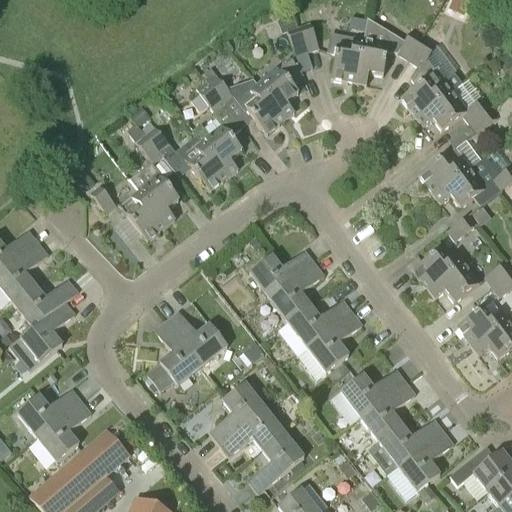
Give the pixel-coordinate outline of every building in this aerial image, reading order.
[(463,18),(469,0),(452,0),(447,11),(463,18)] [(394,57),(397,41),(366,23),(363,42),(354,87),(366,89),(368,77),(383,79),(387,56),(394,57)] [(306,58),(319,53),(309,28),(297,32),(306,58)] [(295,61),(306,58),(297,32),(285,36),(295,61)] [(408,66),(423,43),(411,35),(396,58),(408,66)] [(354,87),(363,42),(353,41),(351,53),(336,50),(330,84),(354,87)] [(428,62),(435,51),(423,43),(408,66),(420,73),(428,62)] [(453,95),(461,89),(452,76),(443,83),(428,62),(420,73),(413,85),(417,90),(401,102),(415,122),(453,95)] [(286,122),(292,120),(284,110),(299,100),(292,88),(301,80),(286,64),(258,87),(286,122)] [(210,72),(201,80),(208,88),(217,81),(210,72)] [(208,88),(225,111),(242,132),(252,125),(234,103),(226,92),(217,81),(208,88)] [(226,92),(234,103),(252,125),(254,124),(266,139),(286,122),(258,87),(256,88),(252,82),(226,92)] [(242,132),(225,111),(208,88),(198,96),(215,119),(213,120),(230,142),(242,132)] [(441,135),(461,120),(467,114),(453,95),(415,122),(422,131),(432,123),(441,135)] [(483,102),(467,114),(461,120),(468,129),(490,112),(483,102)] [(138,130),(148,120),(140,112),(130,122),(138,130)] [(490,112),(468,129),(475,139),(498,121),(490,112)] [(227,182),(237,174),(229,164),(241,155),(230,142),(213,120),(211,121),(213,123),(202,132),(200,129),(192,135),(199,145),(227,182)] [(152,168),(162,161),(145,139),(145,140),(135,129),(126,136),(152,169),(152,168)] [(155,131),(145,139),(162,161),(172,153),(155,131)] [(209,196),(227,182),(199,145),(192,150),(178,161),(172,153),(162,161),(179,183),(192,173),(209,196)] [(463,164),(454,153),(418,180),(433,200),(470,172),(464,164),(463,164)] [(478,210),(497,197),(489,187),(498,180),(484,162),(470,172),(433,200),(439,209),(449,201),(458,213),(472,202),(478,210)] [(497,197),(511,184),(511,170),(498,180),(489,187),(497,197)] [(166,230),(174,224),(166,214),(178,204),(157,178),(137,194),(166,230)] [(107,219),(117,211),(100,190),(90,198),(107,219)] [(146,246),(166,230),(137,194),(129,201),(118,209),(127,221),(146,246)] [(454,245),(475,229),(468,219),(446,236),(454,245)] [(0,277),(38,248),(28,235),(5,254),(0,247),(0,277)] [(0,295),(11,309),(34,290),(24,278),(47,260),(38,248),(0,277),(0,295)] [(267,303),(313,267),(304,255),(281,273),(270,260),(247,277),(267,303)] [(448,267),(439,255),(413,274),(428,295),(464,266),(459,258),(448,267)] [(491,291),(511,274),(505,265),(484,282),(491,291)] [(453,307),(480,287),(464,266),(428,295),(434,303),(444,295),(453,307)] [(286,328),(309,310),(300,298),(323,280),(313,267),(267,303),(286,328)] [(498,301),(511,291),(511,274),(491,291),(498,301)] [(65,307),(77,297),(67,284),(44,303),(34,290),(11,309),(30,333),(31,333),(64,307),(65,307)] [(305,353),(351,317),(342,305),(319,323),(309,310),(286,328),(305,353)] [(51,337),(74,319),(65,307),(64,307),(31,333),(30,333),(7,352),(27,378),(61,350),(51,337)] [(492,324),(483,312),(457,332),(472,351),(507,323),(502,316),(492,324)] [(196,339),(178,316),(166,325),(202,371),(227,351),(209,328),(196,339)] [(324,378),(347,361),(337,348),(361,330),(351,317),(305,353),(324,378)] [(511,353),(511,329),(507,323),(472,351),(478,360),(488,352),(497,364),(511,353)] [(177,391),(202,371),(166,325),(154,335),(172,358),(159,368),(160,369),(146,381),(159,396),(173,385),(177,391)] [(0,349),(3,353),(11,346),(4,338),(0,341),(0,349)] [(358,423),(405,387),(396,374),(372,392),(362,379),(339,397),(358,423)] [(219,448),(264,412),(244,387),(222,405),(232,418),(209,436),(219,448)] [(377,447),(401,429),(391,417),(414,399),(405,387),(358,423),(377,447)] [(35,443),(80,406),(71,394),(48,412),(38,400),(15,418),(35,443)] [(55,467),(77,449),(67,436),(90,418),(80,406),(35,443),(55,467)] [(261,454),(284,436),(264,412),(219,448),(228,460),(252,442),(261,454)] [(387,479),(393,474),(443,436),(433,424),(410,442),(401,429),(377,447),(368,454),(387,479)] [(104,484),(129,463),(105,435),(24,503),(30,511),(103,511),(118,500),(104,484)] [(258,498),(304,461),(284,436),(261,454),(271,467),(248,485),(258,498)] [(419,500),(429,493),(439,485),(430,471),(453,449),(443,436),(393,474),(415,503),(419,500)] [(0,463),(0,464),(11,457),(0,440),(0,463)] [(511,463),(509,466),(501,457),(476,475),(468,465),(449,480),(457,490),(471,479),(485,497),(511,475),(511,463)] [(346,483),(356,476),(346,464),(337,471),(346,483)] [(497,511),(498,511),(511,501),(511,475),(485,497),(497,511)] [(315,511),(300,493),(277,510),(278,511),(315,511)] [(429,493),(419,500),(426,508),(435,501),(429,493)] [(367,511),(372,511),(379,508),(369,496),(360,503),(367,511)] [(511,511),(511,501),(498,511),(511,511)] [(156,511),(134,502),(129,511),(156,511)]
